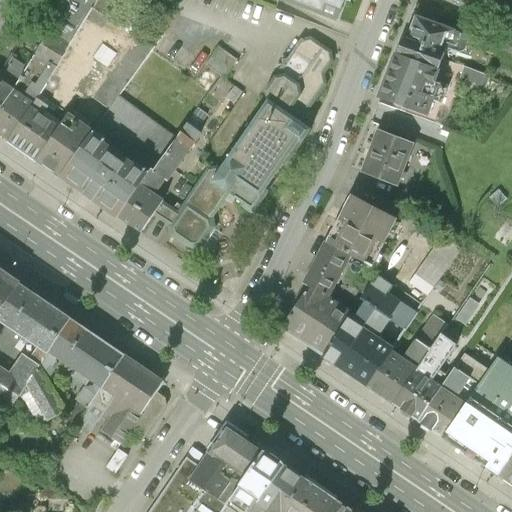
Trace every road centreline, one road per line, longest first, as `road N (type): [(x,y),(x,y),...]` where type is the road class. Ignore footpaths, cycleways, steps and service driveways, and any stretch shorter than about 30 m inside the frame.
road 1 (residential): [(395,0),(300,230),(225,360)]
road 2 (primary): [(0,204),(225,360)]
road 3 (primary): [(225,360),(451,511)]
road 4 (residential): [(225,360),(124,511)]
